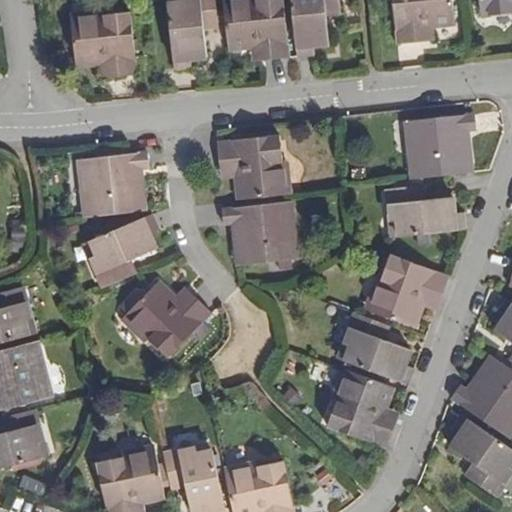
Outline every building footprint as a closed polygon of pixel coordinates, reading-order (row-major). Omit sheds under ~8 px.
[(219,5),(201,7),(200,0),(196,0),(185,1),(186,8),(169,10),(175,74),(191,72),(190,63),(196,62),(207,61),(205,35),(204,27),(221,25),(219,5)] [(268,61),(293,59),(287,0),(283,0),(260,2),(227,5),(231,50),(253,48),(262,47),(263,62),(268,61)] [(347,0),(296,0),(301,60),(319,58),(318,48),(336,46),(334,19),(333,9),(349,8),(347,0)] [(436,26),(457,24),(454,0),(396,0),(399,44),(427,41),(426,27),(436,26)] [(511,0),(482,0),(483,15),(511,11),(511,0)] [(185,1),(168,2),(169,10),(186,8),(185,1)] [(334,19),(350,18),(349,8),(333,9),(334,19)] [(108,10),(77,13),(78,19),(109,16),(108,10)] [(117,77),(138,74),(133,13),(109,16),(78,19),(80,64),(99,62),(108,61),(110,77),(117,77)] [(205,35),(222,33),(221,25),(204,27),(205,35)] [(427,41),(437,40),(436,26),(426,27),(427,41)] [(255,62),(263,62),(262,47),(253,48),(255,62)] [(101,78),(110,77),(108,61),(99,62),(101,78)] [(466,135),(478,133),(475,119),(418,126),(420,137),(407,140),(412,184),(472,176),(470,162),(465,163),(463,151),(455,152),(453,137),(466,135)] [(418,126),(405,127),(407,140),(420,137),(418,126)] [(470,162),(466,135),(453,137),(455,152),(463,151),(465,163),(470,162)] [(288,201),(283,167),(280,142),(220,148),(222,171),(223,176),(236,175),(237,184),(240,207),(288,201)] [(143,176),(152,175),(150,160),(95,164),(95,174),(83,175),(86,222),(149,215),(147,200),(141,201),(139,189),(132,190),(131,177),(143,176)] [(95,164),(83,164),(83,175),(95,174),(95,164)] [(288,201),(296,200),(292,167),(283,167),(288,201)] [(223,176),(224,185),(237,184),(236,175),(223,176)] [(147,200),(143,176),(131,177),(132,190),(139,189),(141,201),(147,200)] [(430,207),(427,192),(418,193),(421,208),(430,207)] [(430,207),(421,208),(418,193),(399,194),(400,207),(394,208),(396,226),(403,226),(405,244),(466,237),(465,220),(455,222),(452,205),(430,207)] [(399,194),(392,195),(394,208),(400,207),(399,194)] [(305,216),(303,206),(289,207),(291,218),(305,216)] [(305,216),(291,218),(289,207),(235,214),(237,230),(247,229),(261,228),(262,240),(254,242),(255,251),(250,252),(253,269),(311,260),(305,216)] [(151,238),(159,235),(153,220),(96,244),(103,263),(95,266),(100,280),(108,277),(114,291),(133,283),(127,268),(135,265),(157,256),(151,238)] [(399,245),(405,244),(403,226),(396,226),(399,245)] [(247,229),(250,252),(255,251),(254,242),(262,240),(261,228),(247,229)] [(96,244),(88,247),(95,266),(103,263),(96,244)] [(443,308),(452,281),(393,259),(384,284),(373,315),(416,331),(423,312),(427,302),(443,308)] [(133,283),(141,280),(135,265),(127,268),(133,283)] [(105,295),(114,291),(108,277),(100,280),(105,295)] [(373,315),(384,284),(378,282),(367,313),(373,315)] [(182,315),(192,304),(186,298),(172,285),(155,302),(138,319),(129,328),(149,347),(171,369),(205,337),(188,321),(182,315)] [(25,310),(21,294),(13,296),(17,312),(25,310)] [(148,295),(130,312),(138,319),(155,302),(148,295)] [(25,310),(17,312),(13,296),(0,299),(0,351),(25,345),(21,332),(29,330),(25,310)] [(423,312),(440,318),(443,308),(427,302),(423,312)] [(188,321),(199,309),(192,304),(182,315),(188,321)] [(511,305),(510,304),(499,318),(506,323),(496,336),(511,347),(511,305)] [(365,322),(357,318),(352,334),(360,337),(365,322)] [(378,343),(383,328),(365,322),(360,337),(352,334),(346,351),(353,354),(348,368),(409,390),(415,374),(405,370),(410,356),(386,347),(378,343)] [(386,347),(391,331),(383,328),(378,343),(386,347)] [(25,345),(32,343),(29,330),(21,332),(25,345)] [(166,375),(171,369),(149,347),(144,353),(166,375)] [(36,398),(50,393),(37,348),(0,358),(0,387),(1,387),(4,401),(0,402),(0,418),(39,408),(36,398)] [(348,368),(353,354),(346,351),(341,365),(348,368)] [(511,425),(511,374),(496,362),(486,376),(492,380),(485,389),(491,394),(482,405),(471,396),(465,392),(456,405),(500,438),(510,424),(511,425)] [(341,373),(330,404),(335,407),(346,375),(341,373)] [(384,413),(392,392),(346,375),(335,407),(327,431),(384,454),(393,428),(380,424),(384,413)] [(486,376),(471,396),(482,405),(491,394),(485,389),(492,380),(486,376)] [(39,408),(54,405),(50,393),(36,398),(39,408)] [(393,428),(397,419),(384,413),(380,424),(393,428)] [(40,435),(36,418),(28,420),(32,437),(40,435)] [(40,435),(32,437),(28,420),(10,425),(14,441),(5,444),(0,444),(0,479),(40,468),(36,455),(45,452),(40,435)] [(504,473),(511,461),(511,455),(462,420),(452,433),(462,440),(452,455),(474,471),(481,477),(471,491),(484,500),(494,486),(502,493),(511,479),(504,473)] [(500,438),(509,444),(511,440),(511,425),(510,424),(500,438)] [(10,425),(1,427),(5,444),(14,441),(10,425)] [(160,450),(128,455),(129,464),(162,459),(160,450)] [(40,468),(48,466),(45,452),(36,455),(40,468)] [(220,462),(218,453),(203,456),(204,465),(220,462)] [(229,511),(220,462),(204,465),(203,456),(185,459),(186,468),(170,471),(174,491),(191,487),(193,497),(196,511),(229,511)] [(147,507),(170,502),(162,459),(129,464),(103,469),(111,511),(140,511),(140,509),(147,507)] [(185,459),(168,462),(170,471),(186,468),(185,459)] [(228,477),(259,471),(258,463),(226,469),(228,477)] [(298,511),(287,465),(259,471),(228,477),(235,511),(298,511)] [(474,471),(464,485),(471,491),(481,477),(474,471)] [(43,494),(46,483),(21,475),(17,487),(43,494)] [(484,500),(493,506),(502,493),(494,486),(484,500)] [(174,491),(176,500),(193,497),(191,487),(174,491)]
